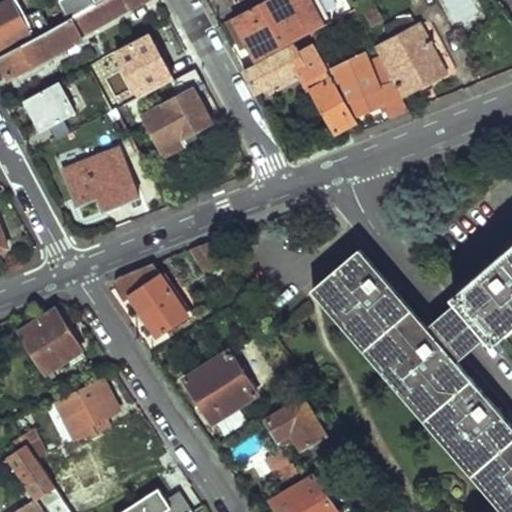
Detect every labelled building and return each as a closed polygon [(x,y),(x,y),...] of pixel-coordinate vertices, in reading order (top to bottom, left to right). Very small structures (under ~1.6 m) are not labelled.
[(105,0),(51,29),(4,54),(0,56),(11,78),(85,41),(82,36),(129,9),(130,11),(148,0),(105,0)] [(12,0),(0,6),(0,48),(34,30),(32,28),(29,29),(13,0),(12,0)] [(312,32),(294,0),(264,0),(237,15),(252,43),(261,59),(310,33),(312,32)] [(252,43),(237,15),(231,19),(245,47),(252,43)] [(34,30),(0,48),(4,54),(51,29),(48,23),(34,30)] [(378,49),(393,77),(396,77),(405,95),(449,72),(423,24),(378,49)] [(310,33),(338,85),(343,83),(348,80),(320,28),(312,32),(310,33)] [(314,91),(337,134),(355,123),(316,50),(304,56),(297,45),(247,72),(258,92),(303,68),(316,90),(314,91)] [(165,69),(171,80),(190,71),(183,59),(165,69)] [(146,114),(167,153),(199,136),(197,132),(215,123),(195,89),(206,83),(197,67),(190,71),(171,80),(178,96),(146,114)] [(343,83),(358,116),(384,105),(390,117),(407,110),(400,97),(399,98),(392,84),(379,89),(370,70),(348,80),(343,83)] [(27,100),(43,131),(78,112),(62,81),(27,100)] [(83,107),(90,122),(113,110),(106,94),(83,107)] [(66,170),(81,204),(101,196),(106,208),(110,210),(123,205),(123,202),(141,195),(122,148),(66,170)] [(0,250),(8,248),(0,227),(0,250)] [(211,241),(193,248),(209,270),(224,259),(211,241)] [(511,248),(458,296),(463,301),(492,334),(496,338),(511,323),(511,248)] [(366,251),(324,290),(511,504),(511,417),(462,361),(432,327),(366,251)] [(156,263),(119,277),(118,283),(117,285),(118,287),(119,289),(127,302),(134,298),(159,334),(189,315),(156,263)] [(250,295),(238,277),(227,286),(237,302),(250,295)] [(492,334),(463,301),(432,327),(462,361),(492,334)] [(25,333),(50,373),(85,352),(62,313),(25,333)] [(188,380),(216,421),(259,393),(232,351),(188,380)] [(90,360),(85,352),(70,361),(75,369),(90,360)] [(78,442),(101,432),(96,424),(105,420),(123,411),(107,379),(61,403),(78,442)] [(296,433),(306,449),(329,435),(307,399),(270,421),(282,441),(296,433)] [(101,432),(110,429),(105,420),(96,424),(101,432)] [(39,459),(49,455),(34,429),(24,436),(30,446),(39,459)] [(41,502),(59,490),(47,471),(39,459),(30,446),(11,457),(41,502)] [(49,455),(39,459),(47,471),(59,490),(74,511),(92,511),(106,504),(98,488),(105,485),(88,449),(61,461),(60,467),(49,455)] [(281,474),(287,483),(302,474),(296,465),(281,474)] [(276,502),(282,511),(342,511),(318,475),(276,502)] [(191,511),(185,501),(171,510),(159,491),(126,511),(191,511)] [(46,511),(41,502),(23,511),(46,511)]
